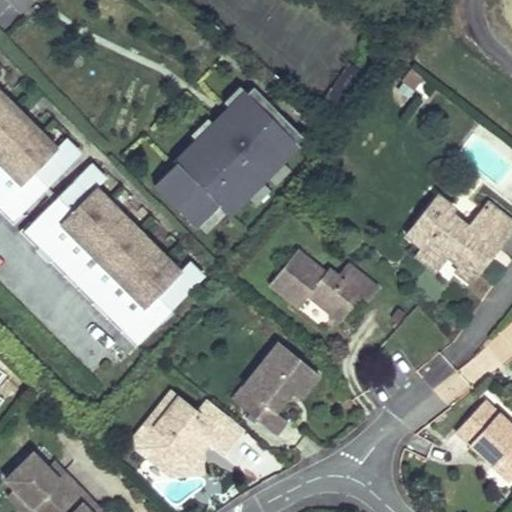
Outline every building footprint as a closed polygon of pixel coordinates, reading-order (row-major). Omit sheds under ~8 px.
[(252,88),(152,186),(192,227),(200,235),(224,213),(228,217),(303,140),(252,88)] [(0,99),(0,217),(10,227),(20,217),(18,214),(76,156),(61,142),(52,151),(0,99)] [(184,265),(175,274),(92,190),(101,181),(86,167),(28,225),(26,223),(16,233),(131,348),(199,279),(184,265)] [(455,212),(437,197),(405,237),(423,251),(443,266),(449,259),(460,268),(456,273),(471,285),(491,260),(484,254),(491,245),(498,250),(511,232),(511,223),(488,204),(468,229),(451,216),(455,212)] [(443,266),(423,251),(417,258),(437,274),(443,266)] [(377,291),(346,266),(337,277),(327,268),(321,275),(296,254),(268,288),(298,312),(309,298),(333,318),(339,323),(359,299),(366,304),(377,291)] [(333,318),(309,298),(298,312),(322,331),(333,318)] [(318,376),(279,343),(242,387),(256,398),(246,411),(274,434),(286,421),(274,411),(290,393),(298,400),(318,376)] [(256,398),(242,387),(232,399),(246,411),(256,398)] [(195,412),(169,391),(133,437),(134,450),(167,476),(180,474),(199,449),(192,443),(197,438),(219,454),(239,428),(204,400),(195,412)] [(511,479),(511,427),(483,401),(454,432),(510,482),(511,479)] [(204,472),(199,449),(180,474),(204,472)] [(3,481),(3,482),(13,491),(17,496),(32,511),(85,511),(81,507),(88,501),(59,471),(52,478),(45,470),(29,455),(3,481)] [(59,471),(51,463),(45,470),(52,478),(59,471)] [(32,511),(17,496),(13,491),(6,498),(20,511),(32,511)] [(95,511),(97,510),(88,501),(81,507),(85,511),(95,511)]
